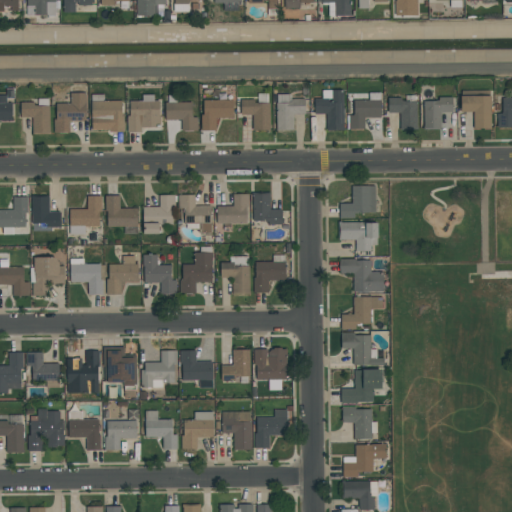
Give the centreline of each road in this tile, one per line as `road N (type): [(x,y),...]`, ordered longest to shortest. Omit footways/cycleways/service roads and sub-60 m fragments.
road 1 (residential): [(511,160),(0,167)]
road 2 (residential): [(309,163),(313,511)]
road 3 (residential): [(0,479),(313,477)]
road 4 (residential): [(0,325),(310,322)]
